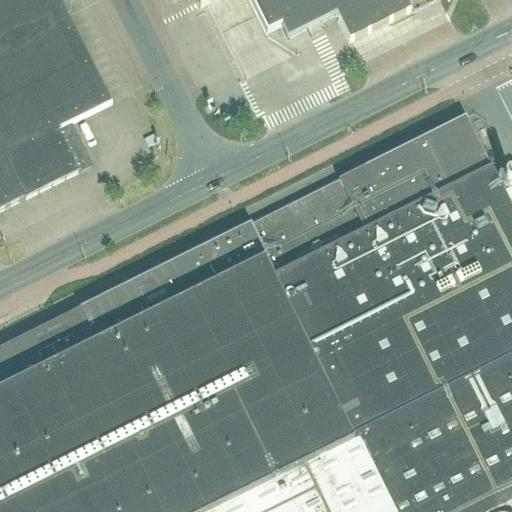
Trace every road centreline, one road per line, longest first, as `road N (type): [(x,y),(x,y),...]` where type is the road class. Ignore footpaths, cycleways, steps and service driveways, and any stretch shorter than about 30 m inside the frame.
road 1 (secondary): [(214,179),(511,30)]
road 2 (secondary): [(0,288),(214,179)]
road 3 (unclassified): [(214,179),(125,0)]
